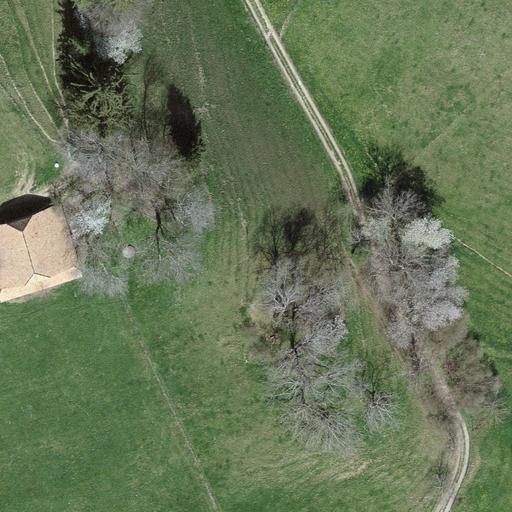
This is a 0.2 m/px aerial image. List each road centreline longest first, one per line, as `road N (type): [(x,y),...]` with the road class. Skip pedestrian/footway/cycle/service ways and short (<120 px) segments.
road 1 (track): [(440,511),(460,457),(460,418),(379,274),(340,173),(246,0)]
road 2 (track): [(93,0),(72,166),(58,192),(0,203)]
